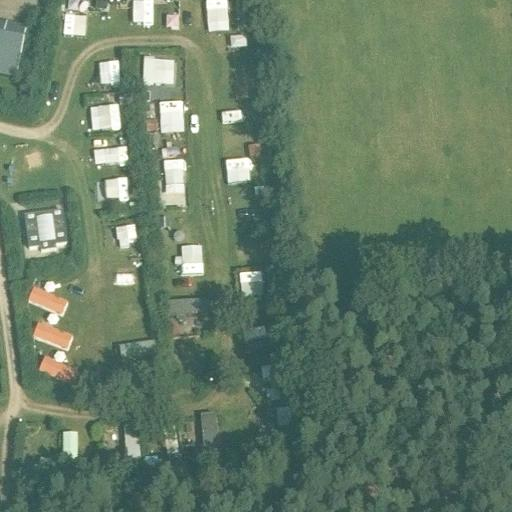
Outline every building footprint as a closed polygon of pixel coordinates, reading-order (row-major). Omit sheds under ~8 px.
[(108,4),(98,3),(98,13),(108,14),(108,4)] [(150,34),(161,33),(159,6),(148,7),(150,34)] [(90,42),(93,22),(72,19),(69,39),(90,42)] [(0,76),(18,81),(28,29),(0,23),(0,76)] [(105,81),(124,82),(124,61),(105,60),(105,81)] [(163,126),(184,126),(185,100),(163,99),(163,126)] [(244,109),(245,122),(257,121),(256,108),(244,109)] [(106,114),(107,140),(128,138),(126,112),(106,114)] [(148,137),(157,137),(156,125),(147,125),(148,137)] [(260,161),(259,149),(250,150),(250,161),(251,162),(260,161)] [(107,173),(138,172),(137,156),(107,156),(107,173)] [(257,171),(235,172),(236,188),(258,186),(257,171)] [(174,205),(195,205),(195,182),(175,181),(174,205)] [(120,190),(121,213),(141,212),(141,189),(120,190)] [(254,191),(255,199),(263,198),(263,190),(254,191)] [(262,234),(261,212),(246,212),(247,235),(262,234)] [(62,214),(25,219),(29,252),(41,250),(41,254),(56,252),(56,249),(67,247),(62,214)] [(178,252),(200,251),(199,229),(178,230),(178,252)] [(254,279),(268,278),(266,254),(252,255),(254,279)] [(127,298),(150,297),(148,274),(125,275),(127,298)] [(30,304),(64,318),(69,306),(35,291),(30,304)] [(252,295),(256,318),(277,315),(273,291),(252,295)] [(169,305),(170,321),(214,319),(213,303),(169,305)] [(125,315),(126,336),(146,335),(145,314),(125,315)] [(35,340),(69,353),(74,340),(40,327),(35,340)] [(181,337),(175,328),(167,334),(172,342),(181,337)] [(280,328),(271,331),(274,339),(282,337),(280,328)] [(258,359),(275,355),(271,343),(255,347),(258,359)] [(122,350),(124,362),(160,356),(158,344),(122,350)] [(182,344),(182,364),(192,364),(191,344),(182,344)] [(41,373),(74,388),(80,376),(47,361),(41,373)] [(263,370),(265,382),(294,378),(292,366),(263,370)] [(294,405),(293,393),(285,394),(286,406),(294,405)] [(280,409),(282,422),(295,420),(292,406),(280,409)] [(202,419),(206,462),(220,461),(217,418),(202,419)] [(282,425),(283,448),(297,448),(296,425),(282,425)] [(165,429),(169,456),(181,454),(176,427),(165,429)] [(126,430),(128,466),(142,465),(140,429),(126,430)] [(50,447),(53,475),(67,474),(64,445),(50,447)] [(271,447),(259,448),(260,454),(261,460),(272,459),(272,457),(271,447)] [(247,450),(248,461),(258,460),(257,449),(247,450)] [(193,451),(183,452),(184,463),(194,462),(193,451)] [(116,471),(115,460),(105,461),(106,472),(116,471)]
